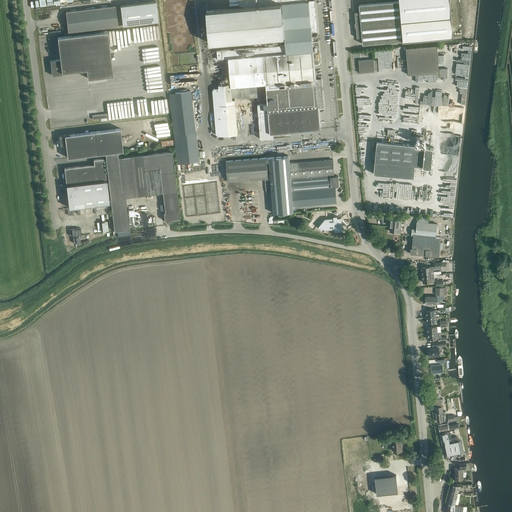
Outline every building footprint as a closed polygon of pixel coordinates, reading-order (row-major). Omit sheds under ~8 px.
[(245,0),(246,7),(207,10),(210,43),(215,43),(285,37),(286,45),(222,51),(217,51),(218,59),(223,59),(229,58),(230,74),(231,84),(219,85),(219,88),(214,88),(213,90),(216,134),(218,136),(238,134),(235,100),(232,100),(231,87),(266,84),(268,108),(270,133),(315,129),(320,129),(319,108),(324,108),(321,78),(316,79),(315,65),(321,65),(315,0),(307,1),(307,0),(245,0)] [(453,36),(452,16),(450,0),(399,0),(399,1),(359,5),(360,11),(355,12),(356,23),(355,23),(355,27),(356,27),(357,38),(362,37),(363,44),(403,41),(453,36)] [(153,1),(120,5),(123,25),(156,21),(158,21),(156,1),(153,1)] [(68,32),(73,31),(118,26),(116,6),(71,11),(66,12),(68,32)] [(107,31),(62,36),(57,37),(60,59),(50,60),(52,75),(63,74),(63,72),(87,69),(88,78),(113,75),(107,31)] [(437,45),(406,48),(408,75),(439,72),(437,45)] [(358,60),(360,73),(375,72),(374,59),(358,60)] [(199,161),(191,91),(169,94),(177,163),(199,161)] [(169,113),(167,98),(110,103),(110,106),(106,106),(107,119),(169,113)] [(120,129),(95,131),(70,134),(59,135),(60,146),(66,145),(67,158),(123,151),(120,129)] [(434,147),(382,142),(377,142),(376,151),(372,150),(371,160),(375,161),(374,174),(415,178),(416,166),(432,167),(434,147)] [(172,151),(118,158),(118,153),(105,154),(114,231),(129,229),(125,197),(148,195),(145,170),(160,168),(166,220),(180,218),(174,162),(172,151)] [(333,175),(334,175),(333,160),(290,163),(289,156),(269,158),(271,185),(273,208),(274,213),(294,212),(293,206),(336,203),(335,188),(334,188),(334,186),(339,186),(338,176),(333,176),(333,175)] [(66,183),(71,182),(106,178),(104,158),(93,159),(94,164),(64,168),(66,183)] [(228,181),(268,178),(267,158),(226,161),(228,181)] [(183,167),(188,217),(206,215),(206,209),(203,209),(201,186),(202,186),(200,165),(183,167)] [(107,180),(66,185),(66,186),(68,186),(69,193),(68,193),(69,200),(70,199),(71,207),(69,207),(69,208),(109,203),(107,180)] [(325,220),(323,223),(319,227),(323,231),(324,231),(325,230),(329,225),(334,225),(335,232),(342,231),(341,218),(335,219),(325,220)] [(398,232),(399,227),(399,224),(401,224),(401,220),(391,219),(390,231),(398,232)] [(412,229),(411,235),(413,235),(413,234),(416,234),(416,235),(427,237),(425,256),(439,257),(440,252),(441,236),(442,224),(417,222),(416,229),(412,229)] [(411,248),(410,253),(416,254),(416,255),(425,256),(427,237),(416,235),(416,234),(413,234),(413,235),(412,248),(411,248)] [(422,275),(431,274),(431,271),(433,270),(433,267),(422,268),(422,275)] [(431,278),(431,274),(422,275),(423,283),(434,282),(434,278),(431,278)] [(439,347),(429,349),(430,357),(440,356),(439,347)] [(431,365),(432,372),(442,371),(441,364),(431,365)] [(436,413),(443,412),(442,403),(443,403),(443,399),(439,399),(434,400),(435,407),(436,413)] [(443,412),(436,413),(437,422),(445,421),(445,419),(446,419),(446,416),(444,416),(444,415),(443,412)] [(443,444),(446,456),(463,452),(460,440),(459,438),(457,436),(451,438),(450,431),(440,434),(442,445),(441,440),(443,440),(444,444),(443,444)] [(402,438),(397,439),(391,439),(391,444),(393,443),(393,444),(394,452),(398,452),(403,451),(402,438)] [(454,479),(459,479),(462,479),(462,471),(466,471),(466,464),(458,464),(458,468),(454,468),(454,479)] [(396,475),(375,477),(377,494),(398,492),(396,475)] [(457,498),(449,497),(448,503),(455,505),(457,498)]
